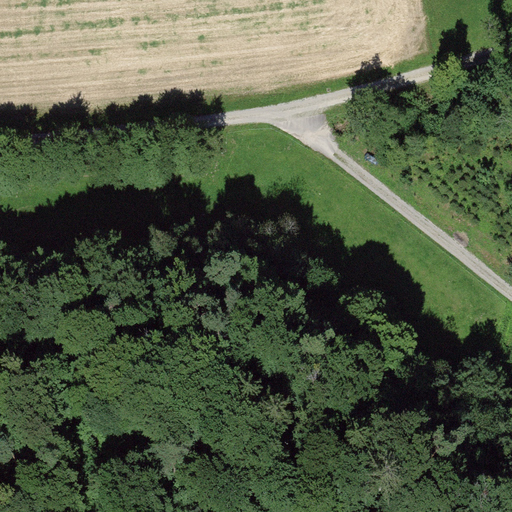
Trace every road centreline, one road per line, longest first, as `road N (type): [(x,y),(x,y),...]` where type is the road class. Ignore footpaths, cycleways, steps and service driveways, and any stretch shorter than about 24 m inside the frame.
road 1 (track): [(0,136),(290,114),(511,44)]
road 2 (track): [(290,114),(323,150),(511,289)]
